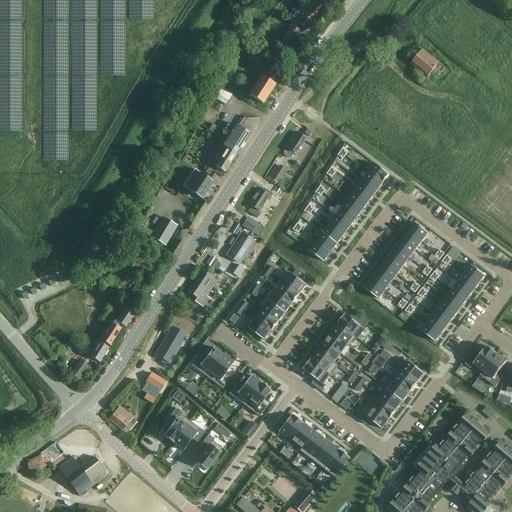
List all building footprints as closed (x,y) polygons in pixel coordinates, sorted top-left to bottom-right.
[(307,30),(327,7),(319,0),(306,0),(300,7),(306,11),(297,21),(307,30)] [(291,40),(299,30),(292,25),(284,35),(291,40)] [(261,52),(265,55),(270,49),(266,46),(261,52)] [(445,75),(448,71),(440,64),(423,50),(411,64),(428,78),(433,72),(439,76),(442,72),(445,75)] [(273,64),(269,72),(279,78),(284,70),(273,64)] [(261,76),(248,95),(263,104),(275,85),(261,76)] [(217,152),(214,157),(215,157),(219,160),(215,166),(225,172),(226,173),(237,154),(236,154),(249,133),(236,124),(223,146),(227,148),(223,154),(218,151),(217,152)] [(295,154),(305,139),(294,132),(285,147),(286,148),(285,150),(284,152),(284,155),(288,158),(290,157),(292,155),(294,153),(295,154)] [(374,164),(368,173),(383,184),(389,175),(374,164)] [(277,183),(285,170),(279,165),(271,179),(277,183)] [(214,172),(209,168),(205,173),(211,177),(214,172)] [(201,201),(212,181),(200,173),(188,193),(201,201)] [(368,173),(362,182),(376,193),(383,184),(368,173)] [(362,182),(355,190),(370,201),(376,193),(362,182)] [(273,194),(263,188),(261,191),(258,189),(248,204),(251,206),(248,212),(257,218),(261,212),(260,211),(268,199),(269,200),(273,194)] [(355,190),(349,199),(363,210),(370,201),(355,190)] [(349,199),(342,207),(357,219),(363,210),(349,199)] [(342,207),(336,216),(351,227),(357,219),(342,207)] [(336,216),(329,225),(344,236),(351,227),(336,216)] [(162,217),(151,237),(165,245),(177,226),(162,217)] [(250,221),(245,229),(258,239),(264,230),(250,221)] [(231,228),(229,232),(233,234),(239,225),(235,222),(232,227),(231,228)] [(413,223),(407,231),(422,242),(428,234),(413,223)] [(329,225),(323,233),(338,244),(344,236),(329,225)] [(151,232),(143,227),(140,231),(149,237),(151,232)] [(241,231),(225,254),(239,263),(254,240),(241,231)] [(407,231),(401,239),(416,250),(422,242),(407,231)] [(323,233),(316,242),(331,253),(338,244),(323,233)] [(401,239),(395,247),(410,258),(416,250),(401,239)] [(316,242),(310,250),(325,262),(331,253),(316,242)] [(395,247),(389,255),(404,267),(410,258),(395,247)] [(389,255),(383,264),(398,275),(404,267),(389,255)] [(383,264),(377,272),(391,283),(398,275),(383,264)] [(237,266),(232,275),(238,279),(244,270),(237,266)] [(471,266),(465,274),(479,285),(485,277),(471,266)] [(286,269),(279,278),(280,279),(284,282),(299,294),(306,285),(286,269)] [(194,282),(209,292),(217,282),(201,271),(194,282)] [(377,272),(370,280),(385,291),(391,283),(377,272)] [(465,274),(458,282),(473,293),(479,285),(465,274)] [(370,280),(364,288),(379,299),(385,291),(370,280)] [(206,297),(209,292),(194,282),(188,291),(197,298),(194,301),(206,309),(211,300),(206,297)] [(284,282),(276,291),(292,303),(299,294),(284,282)] [(458,282),(452,290),(466,301),(473,293),(458,282)] [(143,287),(136,283),(129,295),(136,299),(143,287)] [(452,290),(446,298),(460,309),(466,301),(452,290)] [(276,291),(269,300),(285,313),(292,303),(276,291)] [(446,298),(440,306),(454,317),(460,309),(446,298)] [(269,300),(262,310),(278,322),(285,313),(269,300)] [(440,306),(434,315),(448,325),(454,317),(440,306)] [(126,328),(136,313),(126,307),(116,321),(113,319),(111,323),(101,339),(111,345),(121,329),(118,328),(120,324),(126,328)] [(256,318),(271,330),(278,322),(262,310),(256,318)] [(345,314),(338,324),(356,337),(358,339),(367,326),(358,319),(356,322),(345,314)] [(252,315),(241,330),(251,337),(254,332),(264,340),(271,330),(256,318),(252,315)] [(434,315),(428,323),(442,333),(448,325),(434,315)] [(428,323),(421,331),(436,342),(442,333),(428,323)] [(338,324),(331,333),(348,345),(348,346),(349,346),(355,338),(356,337),(338,324)] [(160,343),(154,354),(169,363),(186,334),(171,325),(166,333),(160,343)] [(331,333),(324,342),(341,354),(348,345),(331,333)] [(376,343),(372,348),(375,350),(378,346),(380,347),(381,345),(383,346),(387,341),(381,337),(377,343),(376,343)] [(100,362),(108,348),(99,342),(95,340),(89,350),(93,352),(90,356),(100,362)] [(324,342),(317,351),(334,363),(341,354),(324,342)] [(473,355),(467,365),(471,368),(473,365),(483,372),(496,354),(487,347),(478,359),(473,355)] [(199,356),(192,366),(207,377),(223,355),(213,348),(204,360),(199,356)] [(317,351),(311,360),(330,375),(337,366),(334,363),(317,351)] [(496,354),(483,372),(493,380),(490,383),(495,387),(502,377),(498,373),(507,361),(496,354)] [(223,355),(207,377),(222,388),(229,379),(224,375),(224,374),(233,362),(223,355)] [(375,358),(372,363),(373,364),(376,367),(380,370),(384,365),(375,358)] [(163,359),(160,363),(167,367),(169,363),(163,359)] [(404,359),(397,368),(417,383),(424,374),(404,359)] [(311,360),(304,369),(316,379),(315,379),(312,384),(322,391),(326,386),(324,385),(324,384),(323,384),(330,375),(311,360)] [(79,379),(88,366),(80,361),(71,373),(79,379)] [(397,368),(390,377),(410,392),(417,383),(397,368)] [(151,373),(145,382),(146,383),(151,386),(155,389),(158,390),(160,391),(162,387),(163,385),(166,382),(154,375),(151,373)] [(236,384),(229,394),(244,405),(260,384),(251,376),(242,388),(240,387),(236,384)] [(390,377),(383,386),(384,387),(385,387),(385,388),(403,401),(410,392),(390,377)] [(185,388),(192,394),(197,386),(190,381),(188,384),(185,388)] [(260,384),(244,405),(259,417),(266,406),(261,402),(269,391),(260,384)] [(385,388),(379,396),(396,410),(403,401),(385,388)] [(177,390),(171,397),(175,400),(181,393),(177,390)] [(379,396),(372,405),(390,419),(396,410),(379,396)] [(361,412),(357,417),(366,425),(370,420),(382,428),(383,428),(383,427),(390,419),(372,405),(370,404),(362,413),(361,412)] [(220,406),(215,411),(220,416),(225,410),(220,406)] [(482,412),(489,418),(493,412),(487,406),(482,412)] [(126,434),(132,426),(136,421),(119,407),(108,419),(126,434)] [(172,424),(163,436),(173,444),(189,421),(180,414),(181,412),(176,408),(167,420),(170,422),(172,424)] [(291,415),(278,432),(290,441),(302,424),(291,415)] [(395,500),(387,509),(390,511),(423,511),(424,511),(423,511),(431,503),(449,482),(451,484),(460,492),(472,502),(467,508),(471,511),(484,511),(491,504),(489,502),(502,487),(509,478),(511,475),(511,452),(500,443),(493,452),(487,459),(486,459),(479,468),(464,485),(454,476),(469,459),(476,450),(482,443),(490,434),(467,415),(459,423),(459,424),(453,431),(446,440),(440,447),(437,445),(415,470),(418,472),(408,484),(401,493),(395,500)] [(250,420),(246,426),(252,431),(256,425),(250,420)] [(189,421),(173,444),(183,451),(191,439),(196,442),(197,443),(204,433),(203,432),(189,421)] [(217,423),(214,428),(220,433),(224,428),(217,423)] [(302,424),(290,441),(301,449),(314,432),(302,424)] [(301,449),(300,451),(311,460),(325,441),(314,432),(301,449)] [(202,449),(193,461),(205,469),(205,470),(210,465),(211,466),(212,466),(217,460),(215,458),(222,448),(221,447),(212,441),(214,439),(213,438),(208,435),(199,447),(202,449)] [(325,441),(311,460),(323,468),(337,450),(325,441)] [(56,443),(25,464),(33,475),(36,473),(41,480),(52,472),(48,465),(51,463),(64,454),(56,443)] [(337,450),(323,468),(334,477),(348,458),(337,450)] [(93,486),(80,468),(72,457),(68,460),(57,467),(78,496),(93,486)] [(80,468),(93,486),(107,475),(100,465),(94,457),(80,468)] [(310,493),(296,510),(298,511),(304,511),(316,498),(310,493)]
